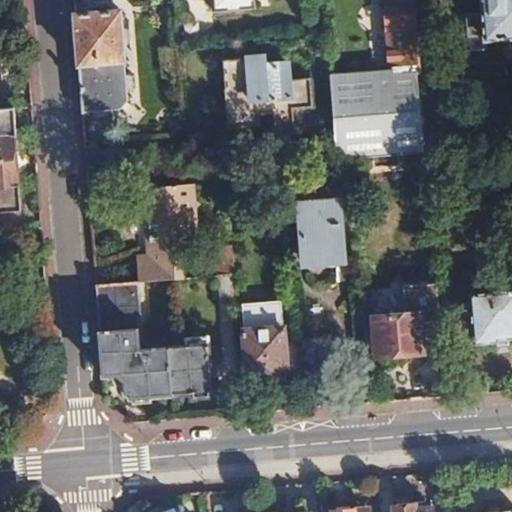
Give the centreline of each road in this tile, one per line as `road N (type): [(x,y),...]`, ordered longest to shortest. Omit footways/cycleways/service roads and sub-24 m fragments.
road 1 (residential): [(46,0),(81,465)]
road 2 (tertiary): [(81,465),(511,427)]
